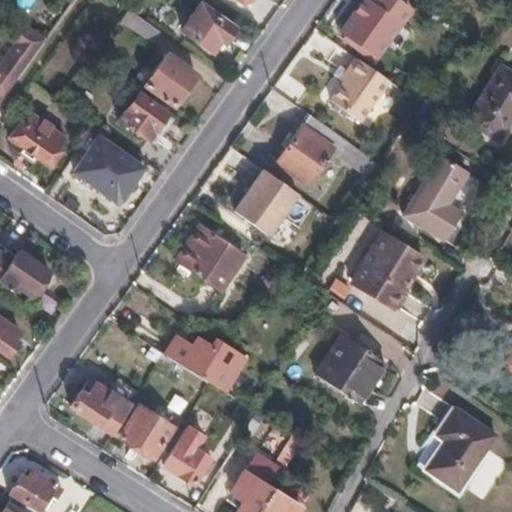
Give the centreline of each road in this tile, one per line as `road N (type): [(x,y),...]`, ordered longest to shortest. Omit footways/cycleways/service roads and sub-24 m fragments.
road 1 (residential): [(118,269),(317,0)]
road 2 (residential): [(16,423),(118,269)]
road 3 (residential): [(16,423),(158,511)]
road 4 (residential): [(425,356),(511,214)]
road 5 (unknown): [(0,123),(81,0)]
road 6 (residential): [(118,269),(0,185)]
